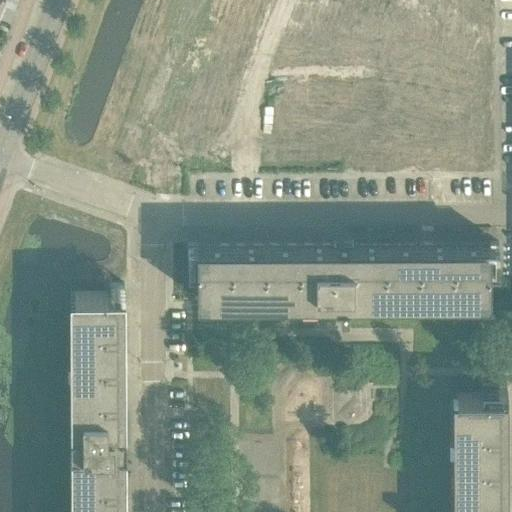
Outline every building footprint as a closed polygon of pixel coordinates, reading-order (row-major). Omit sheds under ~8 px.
[(223,0),(193,0),(190,7),(199,11),(192,30),(233,46),(242,23),(238,22),(243,8),(223,0)] [(419,0),(420,60),(434,60),(434,61),(439,61),(439,60),(447,60),(447,61),(452,61),(452,60),(476,60),(475,0),(419,0)] [(176,47),(165,77),(195,89),(200,76),(216,82),(222,66),(225,68),(233,46),(192,30),(185,50),(176,47)] [(344,115),(323,115),(323,158),(348,159),(348,155),(363,155),(362,106),(344,105),(344,115)] [(283,120),(268,120),(269,153),(282,153),(283,155),(299,155),(299,159),(323,158),(323,115),(302,115),(302,106),(283,106),(283,120)] [(380,106),(362,106),(363,155),(377,155),(378,158),(403,158),(403,115),(381,115),(380,106)] [(196,269),(196,298),(339,297),(339,308),(347,308),(346,297),(489,297),(489,267),(499,267),(499,241),(489,241),(489,242),(196,243),(186,243),(186,269),(196,269)] [(124,511),(124,293),(68,294),(69,511),(124,511)] [(505,511),(505,391),(505,382),(479,382),(479,392),(450,392),(450,511),(505,511)]
